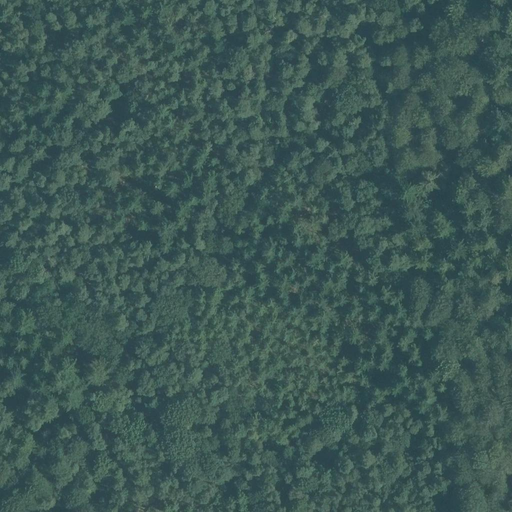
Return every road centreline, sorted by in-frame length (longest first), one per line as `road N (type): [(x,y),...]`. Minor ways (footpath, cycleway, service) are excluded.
road 1 (track): [(268,170),(18,0)]
road 2 (track): [(268,170),(130,346)]
road 3 (track): [(130,346),(0,500)]
road 4 (track): [(386,0),(286,145)]
road 5 (track): [(0,264),(130,346)]
